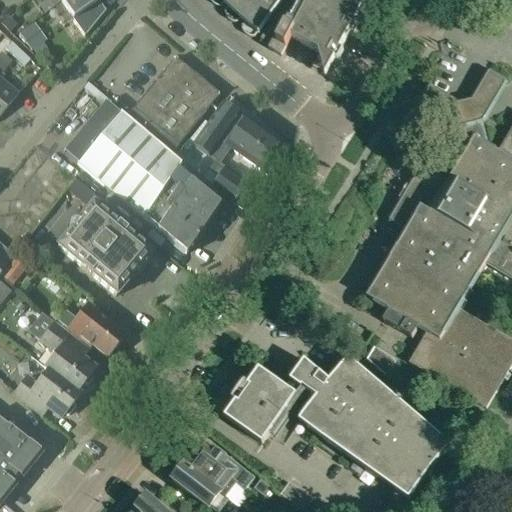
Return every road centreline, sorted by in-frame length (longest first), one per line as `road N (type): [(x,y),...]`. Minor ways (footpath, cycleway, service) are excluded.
road 1 (residential): [(70,511),(238,291),(338,135)]
road 2 (residential): [(338,135),(173,0)]
road 3 (unclassified): [(0,163),(137,0)]
road 4 (residential): [(338,135),(420,0)]
